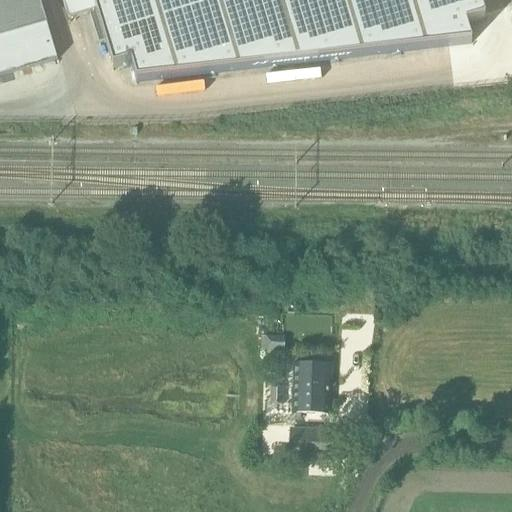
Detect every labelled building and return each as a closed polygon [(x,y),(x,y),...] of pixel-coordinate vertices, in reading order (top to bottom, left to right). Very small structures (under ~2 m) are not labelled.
[(37,0),(0,0),(0,77),(55,61),(45,25),(37,0)] [(485,21),(478,0),(61,0),(68,21),(90,14),(99,43),(105,42),(113,70),(131,65),(137,84),(471,45),(466,26),(485,21)] [(295,366),(293,414),(330,416),(332,367),(295,366)] [(271,389),(270,406),(271,406),(283,406),(284,406),(285,389),(271,389)] [(290,429),(290,460),(341,463),(343,432),(290,429)] [(426,509),(428,491),(390,485),(387,504),(426,509)]
